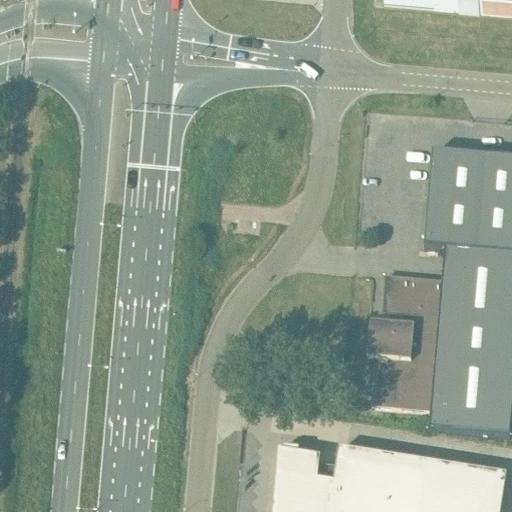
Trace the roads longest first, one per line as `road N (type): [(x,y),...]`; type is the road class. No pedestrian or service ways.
road 1 (unclassified): [(197,511),(213,344),(227,317),(285,264),(320,197),(331,72)]
road 2 (primary): [(104,62),(63,511)]
road 3 (primary): [(121,511),(158,72)]
road 4 (unclassified): [(511,88),(331,72)]
